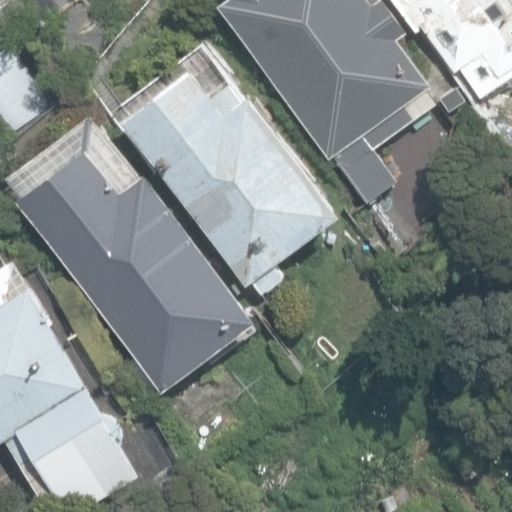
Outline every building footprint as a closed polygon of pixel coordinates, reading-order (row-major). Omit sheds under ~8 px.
[(73,0),(49,19),(89,70),(122,43),(88,0),(73,0)] [(334,150),(369,199),(396,180),(373,147),(440,99),(429,83),(433,80),(400,33),(408,27),(389,0),(223,0),(222,1),(331,153),(334,150)] [(463,64),(483,92),(511,71),(511,0),(403,0),(454,71),(463,64)] [(11,44),(0,51),(0,109),(13,128),(50,102),(11,44)] [(254,276),(264,289),(286,273),(277,260),(343,210),(252,88),(247,92),(235,76),(214,92),(195,66),(124,118),(246,282),(254,276)] [(511,76),(477,104),(511,147),(511,76)] [(19,195),(163,387),(258,316),(147,168),(143,172),(95,108),(10,172),(25,191),(19,195)] [(0,137),(13,128),(0,109),(0,137)] [(4,299),(0,290),(0,438),(6,436),(36,489),(49,511),(69,511),(108,490),(109,491),(140,470),(124,443),(125,439),(125,433),(124,427),(122,422),(118,417),(114,413),(108,409),(102,407),(48,313),(52,310),(35,281),(4,299)]
